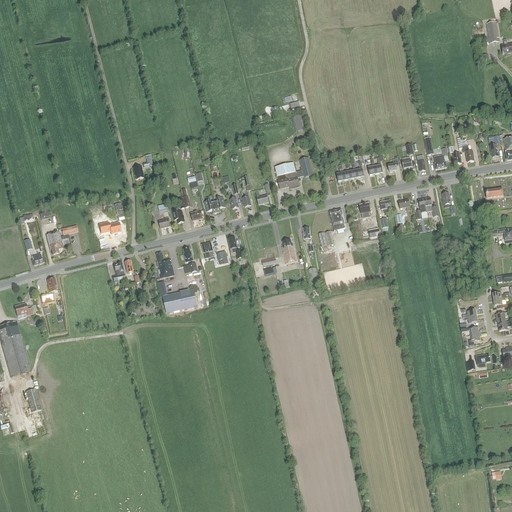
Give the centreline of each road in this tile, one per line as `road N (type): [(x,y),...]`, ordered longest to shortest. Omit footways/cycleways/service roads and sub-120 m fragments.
road 1 (secondary): [(0,284),(511,165)]
road 2 (track): [(134,249),(132,189),(84,0)]
road 3 (track): [(331,202),(299,77),(307,41),(299,0)]
